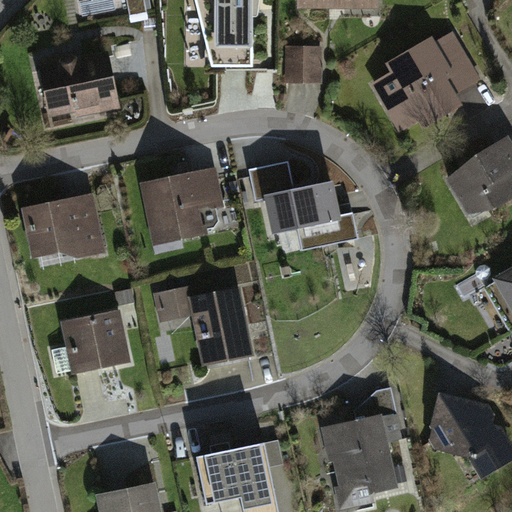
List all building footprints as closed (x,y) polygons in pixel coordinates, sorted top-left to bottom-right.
[(143,0),(126,0),(128,21),(145,20),(143,0)] [(260,0),(199,0),(217,68),(260,68),(260,0)] [(382,0),(302,0),(302,12),(383,13),(382,0)] [(396,78),(376,89),(407,146),(466,114),(453,90),(460,86),(436,43),(390,68),(396,78)] [(324,52),(289,51),(289,86),(324,86),(324,52)] [(108,55),(42,69),(54,127),(121,112),(108,55)] [(511,145),(447,184),(472,225),(511,201),(511,145)] [(288,160),(249,169),(256,199),(265,197),(272,231),(297,226),(302,250),(359,237),(353,211),(341,214),(332,176),(293,185),(288,160)] [(216,174),(146,187),(158,249),(210,240),(206,215),(223,212),(216,174)] [(96,201),(25,216),(34,262),(62,256),(78,265),(108,260),(96,201)] [(192,292),(158,299),(164,328),(194,321),(205,374),(261,362),(246,291),(194,302),(192,292)] [(125,315),(64,327),(74,380),(135,368),(125,315)] [(511,443),(492,408),(443,397),(433,445),(442,467),(468,467),(481,487),(511,468),(511,443)] [(387,423),(327,435),(341,509),(402,497),(387,423)] [(285,511),(275,447),(218,456),(226,511),(285,511)] [(164,511),(160,489),(100,500),(102,511),(164,511)]
